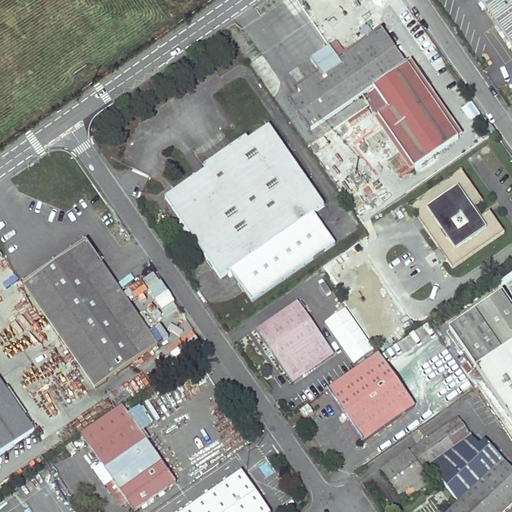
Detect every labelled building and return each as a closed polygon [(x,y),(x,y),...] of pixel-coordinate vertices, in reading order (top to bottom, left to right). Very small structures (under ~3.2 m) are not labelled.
[(511,0),(477,0),(511,52),(511,0)] [(338,61),(341,66),(384,37),(381,32),(338,61)] [(363,98),(370,108),(413,78),(406,67),(405,68),(388,43),(384,37),(341,66),(363,98)] [(311,62),(322,80),(297,97),(289,102),(310,133),(363,98),(341,66),(338,61),(330,49),(311,62)] [(406,67),(413,78),(417,75),(410,64),(406,67)] [(493,66),(485,72),(494,85),(502,80),(493,66)] [(322,80),(319,74),(293,92),(297,97),(322,80)] [(413,78),(457,142),(461,139),(417,75),(413,78)] [(377,119),(413,172),(457,142),(413,78),(370,108),(377,119)] [(462,110),(471,122),(480,115),(471,103),(462,110)] [(373,121),(409,174),(413,172),(377,119),(373,121)] [(479,133),(484,141),(494,135),(488,127),(479,133)] [(165,203),(220,281),(230,274),(252,304),(334,246),(311,215),(322,208),(266,130),(165,203)] [(409,209),(450,271),(502,235),(487,214),(476,221),(471,212),(481,206),(459,174),(409,209)] [(22,284),(95,388),(157,345),(85,241),(22,284)] [(132,277),(122,283),(125,288),(135,282),(132,277)] [(447,332),(511,426),(511,313),(500,296),(447,332)] [(298,304),(256,333),(292,385),(334,356),(298,304)] [(354,366),(375,351),(345,309),(324,324),(354,366)] [(189,353),(200,348),(197,340),(185,345),(189,353)] [(327,392),(362,444),(415,407),(379,356),(327,392)] [(0,382),(0,456),(35,432),(0,382)] [(301,412),(306,420),(314,414),(309,406),(301,412)] [(175,482),(121,407),(79,436),(112,481),(105,485),(122,509),(129,504),(134,511),(175,482)] [(504,511),(511,504),(511,472),(487,447),(481,452),(456,419),(382,472),(398,496),(411,487),(424,478),(421,473),(429,467),(433,472),(457,506),(451,511),(504,511)] [(429,467),(421,473),(424,478),(433,472),(429,467)] [(182,511),(271,511),(272,511),(241,469),(182,511)] [(411,487),(415,493),(428,483),(424,478),(411,487)]
